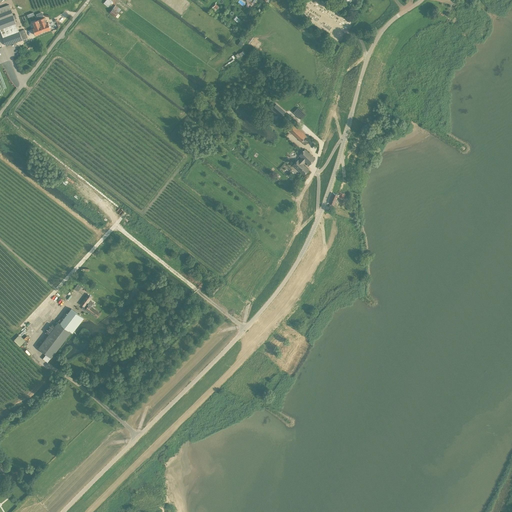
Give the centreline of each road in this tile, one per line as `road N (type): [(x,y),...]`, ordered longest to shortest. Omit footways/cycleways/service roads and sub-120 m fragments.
road 1 (unclassified): [(62,511),(277,292),(325,201),(368,53),(409,8)]
road 2 (track): [(56,289),(70,301),(33,353),(138,437)]
road 3 (track): [(56,289),(115,225),(207,299)]
road 4 (track): [(0,118),(110,201),(120,214),(115,225)]
road 5 (tertiary): [(0,113),(88,0)]
